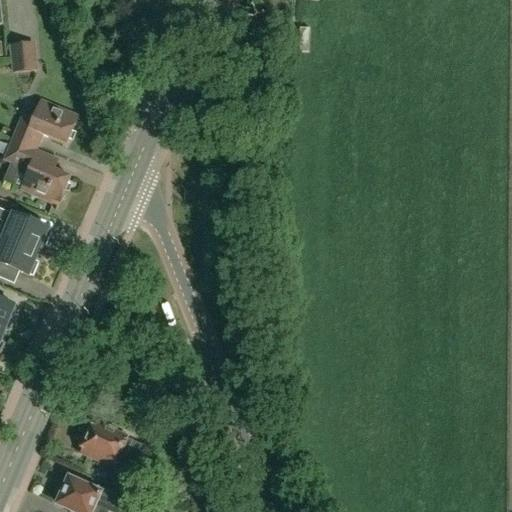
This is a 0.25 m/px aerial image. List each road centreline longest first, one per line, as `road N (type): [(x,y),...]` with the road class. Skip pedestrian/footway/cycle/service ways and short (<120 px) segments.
road 1 (unclassified): [(273,511),(133,169)]
road 2 (secondary): [(0,494),(133,169)]
road 3 (secondary): [(133,169),(205,0)]
